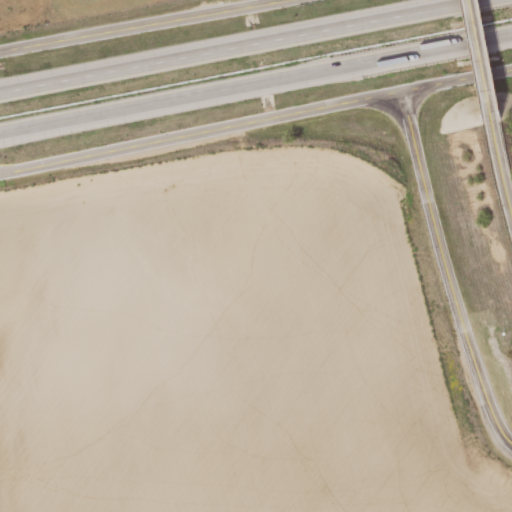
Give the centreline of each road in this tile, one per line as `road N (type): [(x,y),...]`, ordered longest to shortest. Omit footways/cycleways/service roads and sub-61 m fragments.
road 1 (motorway): [(0,131),(511,33)]
road 2 (tertiary): [(0,170),(511,78)]
road 3 (motorway): [(481,0),(0,92)]
road 4 (tertiary): [(511,443),(467,333),(404,102)]
road 5 (tertiary): [(0,52),(289,0)]
road 6 (tertiary): [(492,123),(468,0)]
